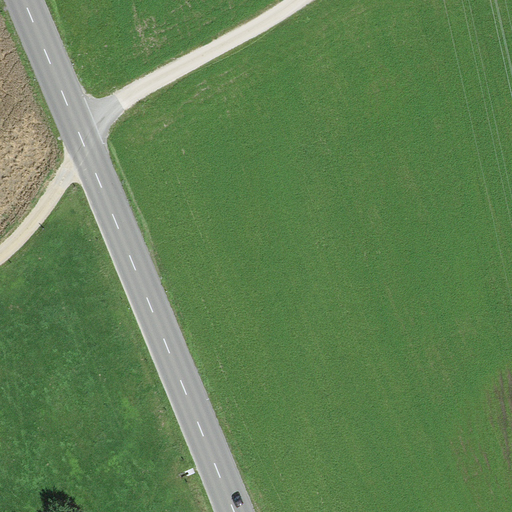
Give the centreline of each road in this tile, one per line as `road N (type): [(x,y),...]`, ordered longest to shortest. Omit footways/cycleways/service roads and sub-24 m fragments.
road 1 (tertiary): [(234,511),(20,0)]
road 2 (track): [(284,0),(77,138),(64,176),(0,256)]
